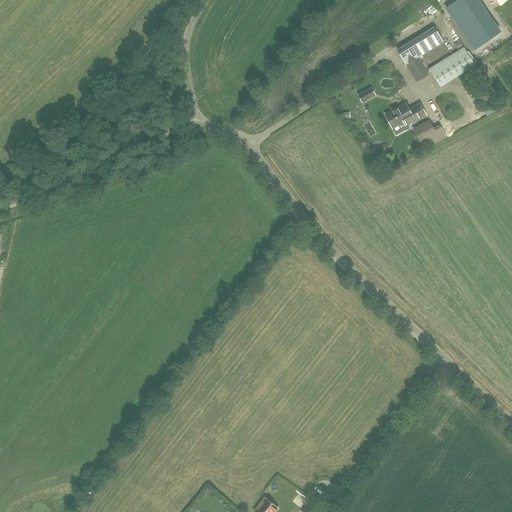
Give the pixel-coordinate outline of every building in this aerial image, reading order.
[(475,50),(500,32),(477,0),(475,0),(451,16),(475,50)] [(416,82),(419,80),(428,74),(418,57),(437,46),(429,32),(396,52),(405,65),(412,77),(413,76),(416,82)] [(476,66),(464,47),(429,69),(440,88),(476,66)] [(371,87),(365,90),(365,91),(358,95),(362,102),(369,98),(370,99),(376,96),(371,87)] [(405,104),(385,115),(392,128),(403,122),(405,126),(425,115),(419,104),(409,110),(405,104)] [(429,122),(414,130),(420,141),(435,133),(429,122)] [(273,511),(277,508),(265,499),(254,511),(273,511)] [(316,511),(321,506),(314,502),(307,511),(308,511),(316,511)]
